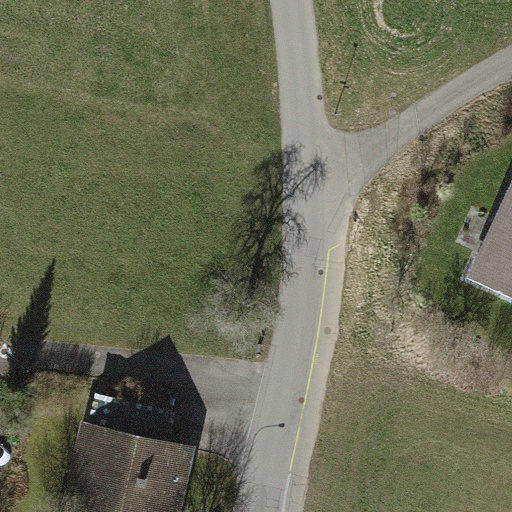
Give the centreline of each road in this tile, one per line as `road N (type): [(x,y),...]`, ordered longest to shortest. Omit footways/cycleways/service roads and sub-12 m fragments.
road 1 (residential): [(307,195),(302,319),(257,511)]
road 2 (unclassified): [(292,0),(307,195)]
